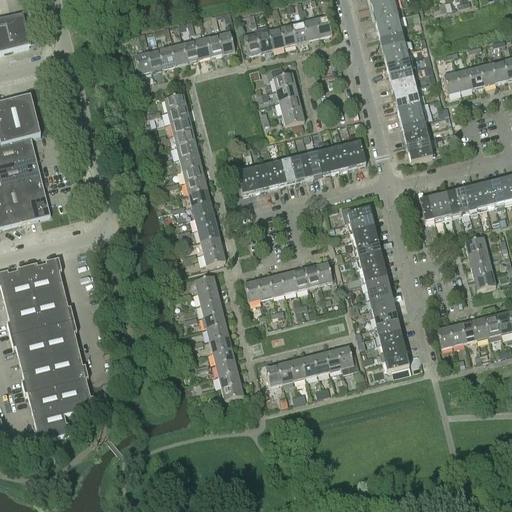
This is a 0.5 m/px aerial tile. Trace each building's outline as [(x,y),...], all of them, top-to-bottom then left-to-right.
[(391,0),(368,0),(370,9),(393,3),(391,0)] [(393,3),(370,9),(373,17),(395,12),(393,3)] [(395,12),(373,17),(375,26),(397,21),(395,12)] [(21,20),(0,25),(0,57),(29,50),(21,20)] [(327,20),(315,23),(319,42),(332,39),(327,20)] [(397,21),(375,26),(377,35),(399,29),(397,21)] [(315,23),(303,26),(307,45),(319,42),(315,23)] [(303,26),(291,29),(296,48),(307,45),(303,26)] [(291,29),(279,32),(284,51),(296,48),(291,29)] [(399,29),(377,35),(379,44),(401,38),(399,29)] [(279,32),(267,35),(272,54),(284,51),(279,32)] [(234,55),(232,46),(236,45),(234,35),(217,39),(222,58),(234,55)] [(267,35),(255,38),(260,57),(272,54),(267,35)] [(248,60),(260,57),(255,38),(243,41),(248,60)] [(401,38),(379,44),(381,52),(403,47),(401,38)] [(217,39),(206,42),(210,61),(222,58),(217,39)] [(206,42),(194,45),(198,64),(210,61),(206,42)] [(194,45),(182,48),(187,67),(198,64),(194,45)] [(403,47),(381,52),(384,61),(406,56),(403,47)] [(182,48),(170,51),(175,70),(187,67),(182,48)] [(170,51),(158,54),(163,73),(175,70),(170,51)] [(158,54),(146,57),(151,76),(163,73),(158,54)] [(406,56),(384,61),(386,70),(408,64),(406,56)] [(139,79),(151,76),(146,57),(134,60),(139,79)] [(511,62),(502,65),(507,84),(511,82),(511,62)] [(408,64),(386,70),(388,79),(410,73),(408,64)] [(502,65),(491,68),(495,87),(507,84),(502,65)] [(491,68),(479,71),(484,90),(495,87),(491,68)] [(479,71),(467,74),(472,93),(484,90),(479,71)] [(282,72),(271,74),(273,82),(284,80),(282,72)] [(410,73),(388,79),(390,88),(412,82),(410,73)] [(258,74),(249,76),(251,84),(259,82),(258,74)] [(467,74),(455,77),(460,96),(472,93),(467,74)] [(448,99),(460,96),(455,77),(443,80),(448,99)] [(273,82),(276,95),(295,90),(292,78),(284,80),(273,82)] [(412,82),(390,88),(392,96),(414,91),(412,82)] [(295,90),(276,95),(279,106),(298,102),(295,90)] [(414,91),(392,96),(395,105),(417,100),(414,91)] [(164,103),(167,116),(186,111),(183,99),(164,103)] [(0,231),(50,219),(34,154),(31,142),(40,139),(30,100),(0,107),(0,188),(0,189),(0,231)] [(417,100),(395,105),(397,114),(419,108),(417,100)] [(298,102),(279,106),(282,118),(301,114),(298,102)] [(419,108),(397,114),(399,123),(421,117),(419,108)] [(186,111),(167,116),(170,128),(189,123),(186,111)] [(304,126),(301,114),(282,118),(285,131),(291,129),(301,127),(304,126)] [(421,117),(399,123),(401,131),(423,126),(421,117)] [(189,123),(170,128),(173,139),(192,135),(189,123)] [(423,126),(401,131),(403,140),(425,134),(423,126)] [(303,134),(301,127),(291,129),(293,137),(303,134)] [(425,134),(403,140),(405,149),(428,143),(425,134)] [(192,135),(173,139),(176,151),(195,146),(192,135)] [(428,143),(405,149),(408,157),(430,152),(428,143)] [(195,146),(176,151),(179,163),(198,158),(195,146)] [(360,147),(351,149),(356,171),(365,168),(360,147)] [(351,149),(342,151),(347,173),(356,171),(351,149)] [(342,151),(333,153),(339,175),(347,173),(342,151)] [(430,152),(408,157),(410,167),(432,161),(430,152)] [(333,153),(324,155),(330,177),(339,175),(333,153)] [(324,155),(316,158),(321,180),(330,177),(324,155)] [(198,158),(179,163),(182,175),(201,170),(198,158)] [(316,158),(307,160),(312,182),(321,180),(316,158)] [(307,160),(298,162),(304,184),(312,182),(307,160)] [(298,162),(289,164),(295,186),(304,184),(298,162)] [(289,164),(281,166),(286,188),(295,186),(289,164)] [(281,166),(272,169),(277,191),(286,188),(281,166)] [(272,169),(263,171),(269,193),(277,191),(272,169)] [(201,170),(182,175),(185,187),(204,182),(201,170)] [(263,171),(254,173),(260,195),(269,193),(263,171)] [(254,173),(246,175),(251,197),(260,195),(254,173)] [(242,200),(251,197),(246,175),(237,178),(242,200)] [(204,182),(185,187),(188,199),(207,194),(204,182)] [(511,203),(507,182),(498,185),(503,207),(511,204),(511,203)] [(498,185),(489,187),(495,209),(503,207),(498,185)] [(489,187),(480,189),(486,211),(495,209),(489,187)] [(480,189),(472,191),(477,213),(486,211),(480,189)] [(472,191),(463,193),(468,215),(477,213),(472,191)] [(463,193),(454,196),(460,218),(468,215),(463,193)] [(207,194),(188,199),(191,211),(210,206),(207,194)] [(454,196),(445,198),(451,220),(460,218),(454,196)] [(445,198),(437,200),(442,222),(451,220),(445,198)] [(437,200),(428,202),(433,224),(442,222),(437,200)] [(433,224),(428,202),(419,204),(421,215),(417,216),(422,235),(426,234),(424,226),(433,224)] [(210,206),(191,211),(194,222),(213,218),(210,206)] [(345,228),(349,226),(371,221),(369,212),(359,214),(357,208),(341,212),(345,228)] [(213,218),(194,222),(197,234),(216,230),(213,218)] [(371,221),(349,226),(352,235),(374,230),(371,221)] [(216,230),(197,234),(200,246),(219,241),(216,230)] [(374,230),(352,235),(354,244),(376,238),(374,230)] [(376,238),(354,244),(356,253),(378,247),(376,238)] [(219,241),(200,246),(203,258),(222,253),(219,241)] [(464,247),(467,259),(486,254),(483,242),(464,247)] [(378,247),(356,253),(358,261),(380,256),(378,247)] [(222,253),(203,258),(206,270),(225,266),(222,253)] [(486,254),(467,259),(470,271),(489,266),(486,254)] [(380,256),(358,261),(360,270),(382,265),(380,256)] [(82,370),(74,337),(77,337),(70,311),(68,312),(63,294),(59,277),(62,276),(58,263),(45,266),(46,269),(37,271),(37,268),(16,273),(17,276),(8,278),(8,276),(0,277),(0,291),(5,309),(9,327),(6,327),(13,353),(15,352),(24,385),(21,386),(24,399),(27,398),(36,436),(34,436),(37,450),(50,446),(49,444),(71,438),(69,428),(66,428),(64,420),(82,415),(83,418),(96,414),(93,401),(90,402),(86,384),(88,383),(85,370),(82,370)] [(382,265),(360,270),(362,279),(384,273),(382,265)] [(327,266),(315,270),(320,289),(332,285),(327,266)] [(489,266),(470,271),(473,283),(492,278),(489,266)] [(315,270),(303,273),(308,292),(320,289),(315,270)] [(296,274),(291,276),(296,295),(308,292),(303,273),(296,274)] [(384,273),(362,279),(365,288),(387,282),(384,273)] [(291,276),(279,279),(284,298),(296,295),(291,276)] [(492,278),(473,283),(476,295),(495,290),(492,278)] [(279,279),(268,282),(272,301),(284,298),(279,279)] [(194,285),(197,298),(216,293),(213,281),(194,285)] [(268,282),(256,285),(261,304),(272,301),(268,282)] [(387,282),(365,288),(367,296),(389,291),(387,282)] [(248,307),(261,304),(256,285),(244,288),(248,307)] [(389,291),(367,296),(369,305),(391,300),(389,291)] [(216,293),(197,298),(200,309),(219,305),(216,293)] [(391,300),(369,305),(371,313),(393,308),(391,300)] [(219,305),(200,309),(203,321),(222,316),(219,305)] [(393,308),(371,313),(373,322),(395,317),(393,308)] [(222,316),(203,321),(206,333),(225,328),(222,316)] [(511,334),(511,333),(508,316),(496,319),(500,337),(511,334)] [(395,317),(373,322),(376,331),(397,325),(395,317)] [(500,337),(496,319),(483,322),(488,340),(490,345),(502,342),(500,337)] [(488,340),(483,322),(472,325),(476,343),(488,340)] [(397,325),(376,331),(378,340),(400,334),(397,325)] [(472,325),(460,327),(464,346),(476,343),(472,325)] [(460,327),(448,330),(453,349),(464,346),(460,327)] [(225,328),(206,333),(209,345),(228,340),(225,328)] [(440,352),(453,349),(448,330),(436,333),(440,352)] [(400,334),(378,340),(380,348),(402,343),(400,334)] [(228,340),(209,345),(212,357),(231,352),(228,340)] [(402,343),(380,348),(382,357),(404,352),(402,343)] [(358,374),(354,358),(351,359),(348,350),(336,353),(341,372),(342,378),(358,374)] [(231,352),(212,357),(215,369),(234,364),(231,352)] [(404,352),(382,357),(384,366),(406,360),(404,352)] [(336,353),(324,356),(329,375),(341,372),(336,353)] [(324,356),(313,359),(317,378),(329,375),(324,356)] [(313,359),(301,362),(305,381),(317,378),(313,359)] [(372,360),(362,363),(363,369),(373,367),(372,360)] [(406,360),(384,366),(387,375),(390,374),(408,369),(406,360)] [(301,362),(289,365),(294,384),(305,381),(301,362)] [(234,364),(215,369),(218,380),(237,376),(234,364)] [(289,365),(277,368),(282,387),(294,384),(289,365)] [(269,390),(282,387),(277,368),(265,371),(269,390)] [(408,369),(390,374),(392,383),(411,378),(408,369)] [(237,376),(218,380),(221,392),(240,388),(237,376)] [(240,388),(221,392),(224,405),(243,400),(240,388)] [(287,409),(287,406),(286,402),(279,404),(281,411),(287,409)]
